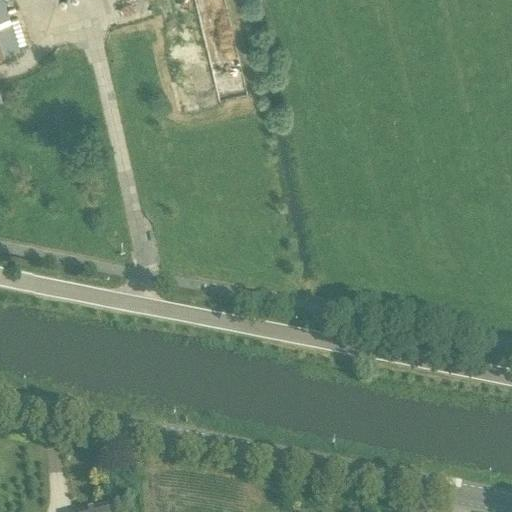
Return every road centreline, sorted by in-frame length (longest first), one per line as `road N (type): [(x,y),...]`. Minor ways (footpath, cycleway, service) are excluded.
road 1 (tertiary): [(511,504),(0,402)]
road 2 (unclassified): [(511,379),(0,278)]
